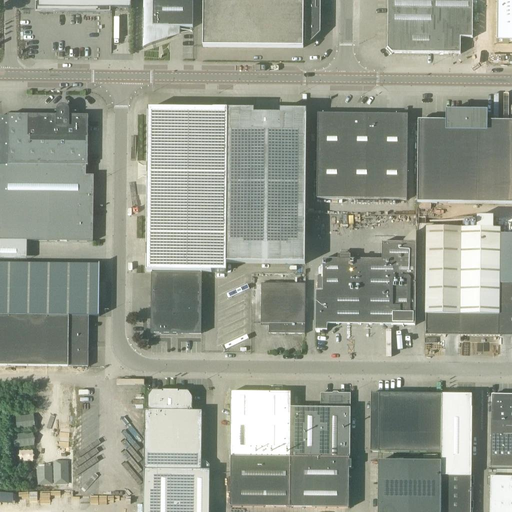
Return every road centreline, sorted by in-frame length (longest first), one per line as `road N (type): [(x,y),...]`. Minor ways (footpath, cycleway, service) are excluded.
road 1 (unclassified): [(511,369),(134,363),(118,336),(121,76)]
road 2 (tertiary): [(121,76),(345,78)]
road 3 (tertiary): [(345,78),(511,81)]
road 4 (unknown): [(478,369),(479,511)]
